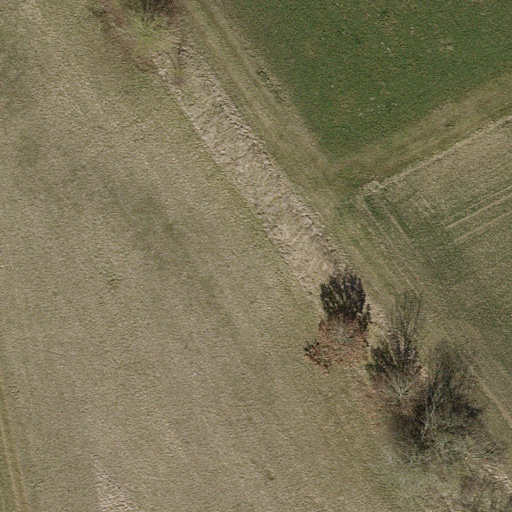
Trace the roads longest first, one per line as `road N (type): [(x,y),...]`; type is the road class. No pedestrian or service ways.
road 1 (track): [(511,442),(199,0)]
road 2 (track): [(511,95),(331,190)]
